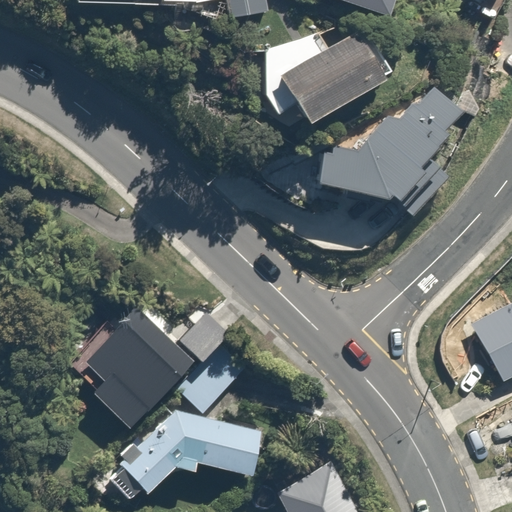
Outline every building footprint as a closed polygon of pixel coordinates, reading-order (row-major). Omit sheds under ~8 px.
[(84,0),(84,13),(166,17),(166,10),(223,13),(223,0),(84,0)] [(266,0),(232,0),(237,21),(270,13),(266,0)] [(377,0),(308,0),(309,0),(370,22),(377,0)] [(330,67),(316,45),(291,39),(270,52),(271,101),(288,128),(308,115),(319,133),(394,86),(367,44),(330,67)] [(412,219),(470,126),(433,99),(399,146),(387,138),(361,172),(331,165),(324,198),(412,219)] [(511,305),(477,324),(510,388),(511,386),(511,305)] [(146,308),(134,320),(88,365),(106,384),(99,390),(137,429),(178,389),(202,415),(236,381),(212,357),(234,335),(210,311),(190,330),(183,323),(172,334),(146,308)] [(265,434),(209,418),(172,422),(127,463),(132,468),(115,483),(135,504),(154,486),(161,494),(182,469),(202,473),(203,469),(255,480),(265,434)] [(364,511),(331,455),(274,488),(288,511),(364,511)]
